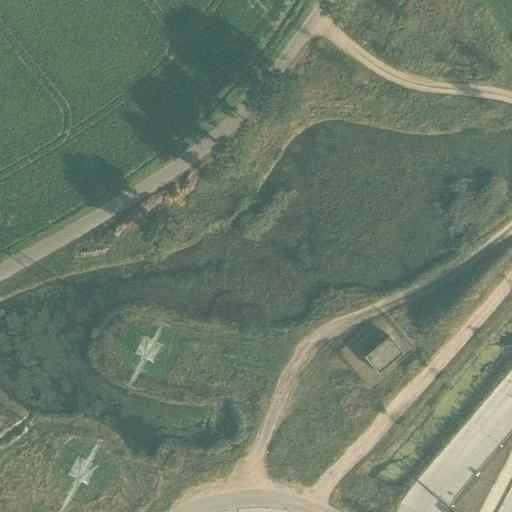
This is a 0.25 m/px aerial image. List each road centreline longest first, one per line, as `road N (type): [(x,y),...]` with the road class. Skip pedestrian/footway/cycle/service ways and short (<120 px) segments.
road 1 (unclassified): [(0,273),(190,159),(250,100),(325,0)]
road 2 (unknown): [(0,412),(92,437),(132,477),(150,511)]
road 3 (unclassified): [(309,511),(296,502),(245,496),(192,511)]
